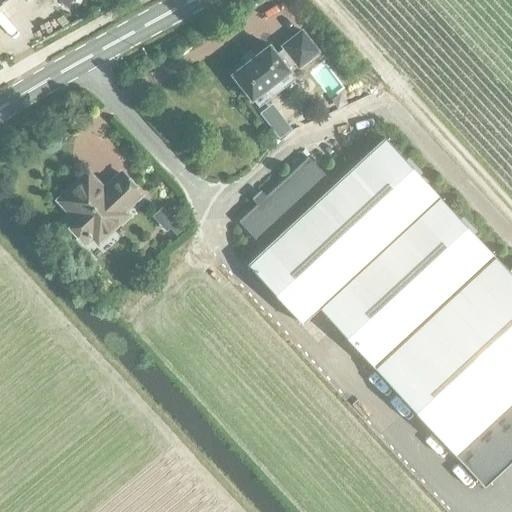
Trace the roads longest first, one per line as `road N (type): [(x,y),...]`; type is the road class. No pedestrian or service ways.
road 1 (track): [(238,511),(0,247)]
road 2 (secondary): [(0,111),(188,0)]
